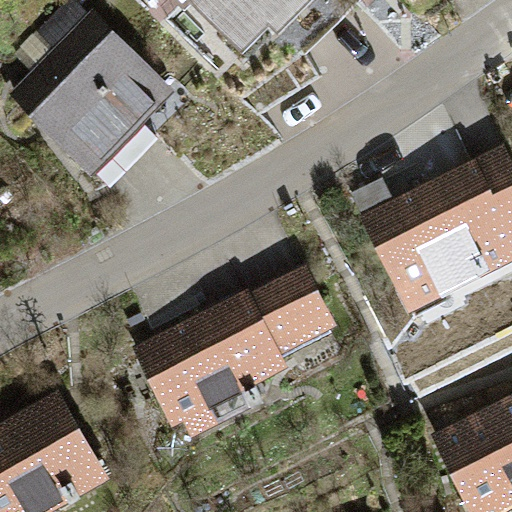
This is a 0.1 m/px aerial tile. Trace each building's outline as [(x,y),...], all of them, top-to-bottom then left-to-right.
[(210,10),(256,54),(308,0),(165,0),(194,27),(210,10)] [(196,98),(99,13),(20,103),(116,188),(196,98)] [(511,148),(362,224),(378,254),(410,320),(511,269),(511,148)] [(313,267),(134,347),(179,447),(261,410),(246,377),(343,333),(313,267)] [(511,383),(426,427),(468,511),(490,511),(511,501),(511,383)] [(57,396),(0,427),(0,511),(57,511),(107,485),(57,396)]
